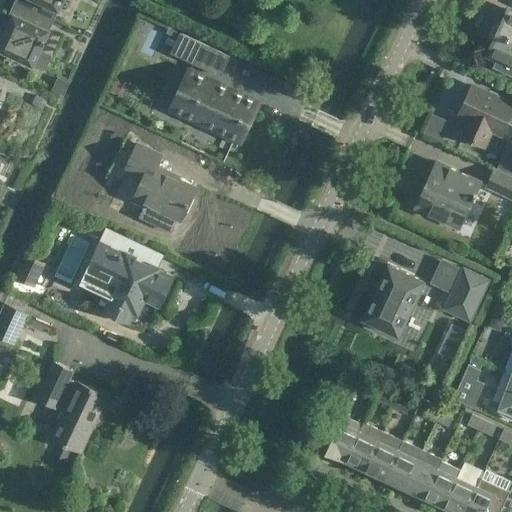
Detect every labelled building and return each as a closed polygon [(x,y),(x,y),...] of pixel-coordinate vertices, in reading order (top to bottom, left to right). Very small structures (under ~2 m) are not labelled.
[(58,9),(62,0),(29,0),(26,7),(41,14),(46,4),(58,9)] [(53,20),(41,14),(26,7),(21,18),(14,14),(0,43),(0,48),(32,64),(43,42),(44,43),(46,39),(44,38),(53,20)] [(511,10),(508,9),(487,54),(498,59),(493,68),(508,75),(511,66),(511,10)] [(180,34),(171,52),(220,75),(228,58),(229,55),(180,33),(180,34)] [(257,103),(189,71),(172,107),(197,119),(215,127),(240,139),(257,103)] [(58,77),(52,89),(64,95),(70,82),(58,77)] [(510,138),(511,134),(511,103),(472,85),(465,100),(462,101),(459,107),(460,110),(459,114),(468,118),(460,135),(484,146),(491,129),(510,138)] [(511,140),(510,140),(497,167),(511,174),(511,140)] [(181,219),(195,188),(169,175),(170,172),(156,165),(161,154),(138,144),(126,170),(136,175),(134,179),(142,183),(134,200),(149,207),(150,204),(181,219)] [(475,192),(480,182),(480,181),(437,161),(416,206),(459,227),(472,198),(474,199),(477,193),(475,192)] [(511,177),(494,169),(486,185),(511,196),(511,177)] [(155,250),(107,228),(99,246),(111,252),(109,257),(108,256),(102,268),(103,269),(100,275),(115,282),(107,297),(108,298),(119,303),(118,304),(124,307),(125,306),(136,311),(137,311),(144,296),(159,303),(162,296),(163,297),(168,285),(167,284),(171,278),(156,271),(157,269),(148,265),(155,250)] [(41,262),(26,255),(16,277),(31,284),(41,262)] [(389,264),(379,284),(372,298),(372,299),(363,318),(398,335),(424,280),(389,264)] [(463,267),(444,309),(470,321),(490,279),(463,267)] [(5,303),(0,313),(0,337),(14,344),(28,314),(5,303)] [(493,314),(489,325),(500,329),(504,318),(493,314)] [(460,341),(466,326),(455,321),(449,336),(460,341)] [(472,358),(453,398),(472,406),(483,383),(475,380),(483,363),(472,358)] [(65,408),(51,438),(80,452),(107,394),(78,380),(78,382),(69,378),(73,369),(56,361),(38,399),(55,406),(56,405),(65,408)] [(511,372),(506,370),(500,386),(495,400),(502,403),(499,412),(500,414),(503,416),(508,418),(511,419),(511,372)] [(375,398),(380,388),(368,382),(363,392),(375,398)] [(395,407),(399,397),(380,388),(375,398),(395,407)] [(411,403),(399,397),(395,407),(407,413),(411,403)] [(436,420),(441,410),(429,404),(424,414),(436,420)] [(448,426),(453,416),(441,410),(436,420),(448,426)] [(325,451),(346,461),(363,424),(343,414),(325,451)] [(479,429),(484,419),(472,414),(467,424),(479,429)] [(492,435),(496,425),(484,419),(479,429),(492,435)] [(365,470),(384,431),(364,422),(363,424),(346,461),(365,470)] [(511,432),(504,428),(499,438),(511,444),(511,432)] [(385,479),(403,440),(384,431),(365,470),(385,479)] [(405,488),(423,449),(403,440),(385,479),(405,488)] [(424,497),(442,460),(442,458),(423,449),(405,488),(424,497)] [(444,507),(458,476),(461,469),(442,460),(424,497),(444,507)] [(511,491),(510,491),(506,489),(510,479),(486,468),(482,477),(481,477),(477,485),(477,486),(465,511),(489,511),(491,509),(496,511),(499,511),(500,511),(509,492),(511,492),(511,491)] [(465,511),(477,486),(477,485),(458,476),(444,507),(455,511),(465,511)]
